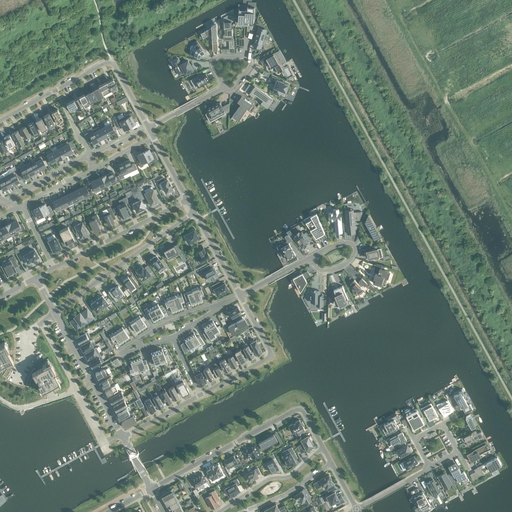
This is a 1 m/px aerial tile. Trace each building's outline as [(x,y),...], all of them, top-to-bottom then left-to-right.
[(239,10),(238,24),(249,24),(249,21),(254,22),(254,8),(248,7),(247,12),(246,11),(246,10),(239,10)] [(227,22),(224,22),(224,29),(225,29),(225,35),(223,35),(224,40),(229,40),(229,48),(232,48),(232,35),(232,29),(231,22),(228,22),(227,22)] [(212,28),(201,34),(203,38),(212,34),(213,46),(218,46),(218,39),(218,36),(217,36),(217,23),(212,26),(212,28)] [(256,35),(254,42),(257,43),(257,44),(258,44),(262,45),(266,30),(263,29),(262,28),(262,29),(258,28),(257,33),(256,34),(257,34),(256,35)] [(192,44),(193,45),(191,47),(189,55),(200,57),(201,53),(202,54),(205,52),(197,41),(192,44)] [(270,55),(260,60),(264,67),(269,64),(271,68),(274,66),(278,73),(283,71),(279,64),(285,60),(280,51),(271,56),(270,55)] [(178,58),(172,62),(175,67),(176,69),(176,68),(179,74),(184,71),(186,74),(195,69),(192,64),(190,65),(188,61),(185,63),(184,61),(183,62),(182,63),(182,62),(180,63),(178,58)] [(206,83),(210,81),(206,74),(203,76),(199,78),(198,76),(194,78),(197,83),(193,85),(195,88),(198,87),(199,87),(202,85),(206,83)] [(277,80),(272,78),(271,81),(276,83),(275,87),(274,92),(279,94),(281,90),(286,91),(289,84),(278,80),(277,80)] [(112,79),(106,82),(111,91),(118,88),(117,88),(116,85),(117,85),(116,82),(115,83),(112,79)] [(99,86),(103,95),(104,95),(103,95),(111,91),(106,82),(99,86)] [(249,85),(245,91),(250,94),(251,93),(254,96),(255,94),(264,100),(262,103),(267,106),(269,104),(270,104),(273,99),(255,86),(254,88),(249,85)] [(99,86),(92,90),(97,99),(104,96),(103,95),(99,86)] [(84,94),(85,95),(89,103),(97,99),(92,90),(84,94)] [(90,105),(89,103),(85,95),(84,94),(79,97),(84,107),(85,108),(90,105)] [(238,102),(241,104),(232,116),(239,120),(247,108),(251,111),(255,106),(251,103),(245,98),(241,96),(241,97),(238,102),(238,101),(238,102)] [(74,100),(77,106),(79,110),(84,107),(79,97),(74,100)] [(126,97),(116,102),(118,106),(128,100),(126,97)] [(74,100),(66,104),(70,110),(77,106),(74,100)] [(212,118),(224,111),(225,114),(229,112),(229,104),(222,107),(220,103),(220,102),(219,102),(219,103),(215,105),(211,107),(207,109),(206,110),(207,110),(211,117),(211,118),(212,118)] [(54,111),(51,112),(57,123),(58,123),(59,125),(63,123),(61,120),(63,119),(59,113),(59,112),(58,108),(54,111)] [(135,118),(132,112),(124,117),(129,127),(135,124),(132,119),(135,118)] [(49,114),(43,117),(50,130),(53,129),(51,126),(55,124),(49,114)] [(118,118),(115,120),(119,129),(122,127),(124,130),(129,127),(124,117),(119,120),(118,118)] [(41,118),(35,121),(41,131),(47,128),(41,118)] [(33,122),(27,125),(33,135),(36,134),(37,136),(39,135),(40,135),(40,134),(33,122)] [(115,132),(110,124),(105,127),(109,135),(115,132)] [(25,126),(20,130),(24,138),(30,135),(25,126)] [(104,138),(109,135),(105,127),(99,129),(104,138)] [(99,129),(94,132),(99,140),(104,138),(99,129)] [(88,133),(89,135),(93,143),(99,140),(94,132),(93,130),(88,133)] [(16,142),(18,146),(24,143),(17,131),(12,134),(14,139),(16,142)] [(15,145),(9,135),(4,138),(9,148),(15,145)] [(2,139),(0,140),(0,150),(2,153),(5,152),(7,156),(10,154),(7,150),(2,140),(2,139)] [(67,155),(73,152),(67,141),(62,144),(67,155)] [(37,147),(40,152),(46,148),(44,144),(37,147)] [(62,157),(67,155),(62,144),(56,147),(57,149),(62,157)] [(57,149),(52,152),(57,160),(62,157),(57,149)] [(150,152),(149,149),(143,152),(148,162),(153,160),(154,161),(158,160),(153,151),(150,152)] [(51,163),(57,160),(52,152),(51,150),(46,153),(51,163)] [(143,152),(137,155),(140,159),(137,161),(140,168),(143,166),(143,165),(148,162),(143,152)] [(40,156),(35,159),(36,161),(41,170),(46,167),(42,158),(40,156)] [(35,159),(29,162),(31,164),(35,172),(41,170),(36,161),(35,159)] [(132,165),(129,160),(124,163),(129,173),(137,169),(134,163),(132,165)] [(124,163),(118,165),(120,168),(117,170),(121,179),(124,177),(123,176),(129,173),(124,163)] [(31,164),(26,167),(30,175),(35,172),(31,164)] [(18,166),(15,168),(19,175),(22,173),(25,178),(30,175),(26,167),(24,165),(19,168),(18,166)] [(15,167),(7,171),(14,185),(19,182),(16,176),(19,175),(15,168),(15,167)] [(7,171),(1,174),(2,175),(3,177),(9,188),(14,185),(7,171)] [(118,175),(115,177),(112,172),(107,174),(111,183),(112,185),(120,181),(118,175)] [(105,185),(111,183),(107,174),(101,177),(105,185)] [(0,189),(2,189),(3,191),(9,188),(3,177),(2,175),(0,175),(0,189)] [(105,185),(101,177),(96,180),(101,190),(107,187),(105,185)] [(163,177),(157,181),(158,184),(161,183),(166,192),(168,191),(168,193),(172,191),(171,190),(172,189),(170,186),(170,185),(169,183),(167,179),(165,181),(163,177)] [(101,190),(96,180),(90,182),(95,193),(101,190)] [(90,196),(85,186),(80,188),(85,199),(90,196)] [(151,187),(144,190),(145,193),(151,205),(159,201),(156,195),(156,194),(155,193),(153,189),(151,187)] [(85,199),(80,188),(74,191),(79,202),(85,199)] [(138,188),(131,191),(136,202),(133,204),(134,207),(136,212),(145,208),(141,200),(144,199),(138,188)] [(74,204),(79,202),(74,191),(69,194),(73,202),(74,204)] [(63,196),(68,205),(73,202),(69,194),(63,196)] [(63,196),(58,199),(63,209),(69,207),(68,205),(63,196)] [(117,206),(117,207),(122,218),(123,218),(130,215),(131,214),(126,205),(129,203),(126,198),(123,200),(124,203),(117,206)] [(58,212),(63,209),(58,199),(52,202),(58,212)] [(47,208),(45,204),(39,206),(44,217),(53,213),(50,207),(47,208)] [(39,206),(34,209),(36,214),(33,215),(36,221),(44,217),(39,206)] [(110,207),(102,211),(104,214),(103,214),(108,225),(114,222),(113,220),(116,218),(110,207)] [(334,213),(328,214),(329,221),(336,220),(336,227),(336,233),(341,233),(340,220),(340,217),(340,213),(338,213),(338,209),(333,210),(334,213)] [(353,212),(345,212),(347,234),(352,233),(352,228),(355,228),(354,220),(359,220),(362,212),(353,213),(353,212)] [(316,238),(325,233),(317,213),(311,217),(312,220),(306,223),(316,238)] [(380,237),(368,214),(364,222),(374,240),(380,237)] [(96,215),(92,217),(93,220),(89,222),(94,232),(100,229),(98,225),(99,225),(101,224),(96,215)] [(19,225),(17,220),(11,223),(16,231),(17,233),(25,229),(22,223),(19,225)] [(85,235),(88,234),(82,222),(75,226),(80,238),(83,236),(83,237),(85,235)] [(10,234),(16,231),(11,223),(6,226),(10,234)] [(10,234),(6,226),(1,229),(5,237),(6,239),(11,236),(10,234)] [(68,227),(59,231),(65,244),(74,240),(68,227)] [(194,228),(188,232),(189,233),(184,235),(188,243),(189,242),(191,245),(197,242),(195,239),(198,238),(195,233),(196,232),(194,228)] [(302,232),(295,237),(302,247),(304,245),(305,246),(307,244),(307,243),(309,241),(312,239),(307,232),(304,234),(302,232)] [(55,238),(48,241),(53,252),(61,248),(55,238)] [(174,244),(163,250),(167,258),(178,252),(180,255),(183,261),(187,259),(183,253),(178,243),(174,245),(174,244)] [(280,253),(283,257),(285,256),(287,259),(287,260),(288,259),(290,258),(293,257),(295,255),(293,251),(292,248),(291,248),(289,244),(282,248),(281,248),(281,249),(283,252),(280,253)] [(202,246),(194,250),(197,254),(199,257),(198,257),(201,263),(210,258),(210,257),(209,256),(209,255),(208,255),(207,253),(205,253),(204,250),(202,246)] [(380,248),(365,252),(366,258),(369,259),(374,257),(374,259),(383,257),(380,248)] [(27,252),(20,256),(24,263),(27,261),(27,262),(28,262),(31,260),(32,261),(35,260),(34,259),(37,257),(38,257),(37,256),(34,250),(28,253),(27,252)] [(9,259),(9,260),(10,261),(1,265),(7,276),(10,274),(11,274),(12,273),(13,273),(16,271),(14,268),(18,265),(13,256),(9,259)] [(162,259),(160,261),(158,258),(156,256),(154,258),(154,257),(150,260),(149,261),(153,266),(154,265),(158,270),(163,266),(165,269),(168,266),(162,259)] [(209,264),(200,269),(200,270),(201,269),(202,273),(205,271),(207,276),(206,276),(209,281),(212,279),(213,280),(215,278),(218,276),(215,269),(214,270),(212,267),(211,268),(209,265),(209,264)] [(138,269),(136,270),(143,280),(143,279),(145,282),(152,277),(150,274),(149,273),(152,271),(148,266),(144,269),(141,266),(141,267),(140,266),(137,268),(138,269)] [(374,278),(375,278),(374,283),(382,285),(385,277),(388,278),(389,272),(385,271),(386,270),(384,270),(380,269),(379,271),(379,272),(378,274),(375,274),(374,278)] [(307,271),(291,280),(292,282),(292,281),(294,284),(293,285),(294,285),(298,283),(299,284),(298,285),(299,287),(300,286),(302,290),(307,282),(305,279),(311,276),(307,271)] [(128,276),(123,280),(130,290),(135,286),(136,289),(139,287),(131,276),(129,278),(128,276)] [(354,280),(350,284),(353,287),(352,288),(353,289),(352,290),(354,295),(355,295),(354,295),(357,292),(360,295),(365,290),(361,287),(363,285),(365,287),(367,285),(361,279),(359,282),(358,284),(354,280)] [(217,283),(211,287),(213,290),(214,289),(217,296),(222,293),(222,294),(226,292),(225,291),(228,290),(224,283),(220,286),(219,285),(219,286),(217,283)] [(114,287),(108,291),(114,299),(117,297),(119,299),(125,295),(118,286),(114,288),(114,287)] [(202,301),(202,302),(200,295),(203,294),(202,291),(200,286),(200,287),(197,288),(197,287),(197,288),(192,289),(191,289),(192,290),(193,292),(197,303),(202,301)] [(342,286),(334,290),(336,294),(335,295),(336,299),(334,300),(334,305),(339,305),(340,306),(349,301),(342,286)] [(311,287),(311,291),(310,294),(311,294),(311,298),(317,298),(317,302),(323,302),(323,291),(320,291),(320,287),(311,287)] [(191,305),(197,303),(193,292),(192,290),(187,292),(186,292),(187,293),(183,294),(185,297),(186,300),(189,299),(191,306),(192,306),(191,305)] [(183,308),(183,309),(180,302),(183,301),(182,298),(181,293),(180,294),(181,294),(178,295),(178,294),(177,294),(178,295),(175,295),(174,295),(174,296),(172,297),(177,310),(183,308)] [(97,312),(108,304),(102,296),(91,304),(97,312)] [(172,312),(177,310),(172,297),(167,299),(167,298),(166,298),(167,299),(164,300),(165,304),(166,307),(169,306),(172,313),(172,312)] [(158,304),(153,307),(158,318),(163,315),(164,315),(160,309),(163,307),(162,305),(159,306),(158,304),(157,304),(158,304)] [(150,316),(151,317),(153,321),(154,321),(153,320),(158,318),(153,307),(148,310),(146,308),(144,310),(148,317),(150,316)] [(230,315),(232,318),(241,313),(237,307),(235,308),(235,307),(232,309),(232,310),(229,312),(228,313),(229,316),(230,315)] [(88,317),(85,312),(84,311),(81,313),(81,314),(80,312),(74,317),(75,318),(73,320),(70,322),(71,323),(74,327),(76,325),(76,326),(79,329),(81,327),(93,318),(91,315),(88,317)] [(146,326),(146,327),(146,326),(142,320),(145,319),(143,316),(141,318),(139,316),(134,319),(141,329),(146,326)] [(244,318),(228,327),(232,335),(248,326),(244,318)] [(136,332),(141,329),(134,319),(130,322),(129,322),(131,324),(128,326),(130,329),(132,327),(136,333),(137,333),(136,332)] [(213,321),(208,324),(214,335),(215,335),(219,332),(220,332),(218,330),(221,328),(219,325),(217,327),(213,321),(212,321),(213,321)] [(203,327),(205,331),(206,332),(203,334),(208,341),(210,340),(211,340),(216,337),(215,335),(214,335),(208,324),(203,328),(203,327)] [(122,328),(117,331),(124,341),(129,338),(125,332),(128,330),(126,327),(123,329),(122,327),(122,328)] [(119,344),(124,341),(117,331),(113,334),(109,328),(105,331),(109,336),(109,335),(113,342),(114,341),(113,340),(115,338),(119,344)] [(84,330),(80,332),(82,335),(76,338),(79,343),(85,340),(88,338),(84,330)] [(194,334),(189,337),(195,347),(200,344),(202,346),(202,345),(204,344),(200,336),(197,338),(194,333),(193,333),(194,334)] [(184,339),(188,346),(189,348),(191,351),(191,350),(195,347),(189,337),(184,340),(184,339)] [(85,340),(86,343),(80,346),(83,351),(89,348),(93,346),(88,338),(85,340)] [(255,340),(250,343),(257,355),(262,352),(255,340)] [(0,361),(7,357),(4,351),(8,349),(4,342),(4,343),(3,343),(0,344),(0,361)] [(248,345),(242,348),(248,359),(254,356),(248,345)] [(90,350),(84,354),(87,359),(93,356),(97,354),(93,346),(89,348),(90,350)] [(164,356),(164,354),(162,349),(161,349),(162,349),(156,351),(161,363),(160,363),(161,365),(167,363),(166,361),(169,360),(167,355),(164,356)] [(239,349),(234,352),(240,363),(241,363),(241,364),(245,362),(245,361),(246,361),(239,349)] [(155,365),(160,363),(161,363),(156,351),(151,353),(153,360),(150,361),(151,364),(154,363),(155,365)] [(95,359),(89,362),(92,368),(101,362),(97,354),(93,356),(95,359)] [(231,354),(226,356),(227,358),(232,367),(232,368),(238,365),(237,365),(233,356),(232,355),(231,354)] [(5,372),(3,376),(6,377),(8,375),(9,372),(10,370),(11,367),(12,364),(13,362),(14,358),(14,357),(13,357),(13,356),(12,356),(0,362),(0,366),(9,362),(9,364),(8,366),(7,368),(6,370),(5,372)] [(145,361),(143,362),(141,356),(140,357),(141,357),(135,359),(139,370),(140,373),(146,371),(146,370),(148,369),(149,370),(146,361),(145,361)] [(220,358),(217,359),(225,372),(230,369),(224,359),(221,360),(220,358)] [(129,361),(131,366),(129,367),(128,367),(131,375),(132,375),(131,374),(134,373),(134,374),(135,373),(134,372),(139,370),(135,359),(130,361),(130,360),(129,361)] [(50,363),(49,362),(42,365),(45,370),(39,373),(46,387),(51,385),(53,387),(59,384),(60,384),(54,373),(55,373),(50,363)] [(222,374),(216,363),(211,366),(217,376),(222,374)] [(208,367),(203,370),(209,381),(214,378),(208,367)] [(46,389),(35,370),(35,369),(34,369),(33,369),(32,370),(31,373),(29,376),(28,379),(27,383),(26,386),(29,387),(30,384),(31,380),(33,376),(34,375),(43,390),(46,389)] [(96,375),(95,376),(98,380),(108,374),(106,369),(104,370),(104,369),(101,371),(100,371),(99,371),(99,372),(98,373),(98,372),(95,374),(96,375)] [(206,382),(201,372),(200,373),(199,371),(194,373),(195,375),(200,385),(204,383),(206,382)] [(99,383),(100,386),(102,385),(103,388),(113,382),(110,377),(99,383)] [(186,395),(185,394),(189,392),(182,378),(175,382),(182,395),(183,396),(186,395)] [(115,385),(104,390),(107,396),(117,390),(115,385)] [(173,386),(168,389),(174,400),(175,401),(177,399),(177,398),(179,397),(173,386)] [(462,389),(457,392),(458,394),(454,396),(461,409),(463,408),(465,413),(472,409),(470,404),(468,405),(463,395),(464,394),(462,389)] [(109,398),(109,399),(108,399),(109,402),(110,402),(111,403),(124,397),(121,391),(109,398)] [(160,394),(166,404),(171,401),(166,391),(160,394)] [(158,395),(152,398),(158,408),(163,406),(161,400),(160,400),(160,399),(158,395)] [(144,401),(151,414),(154,412),(153,411),(156,410),(149,398),(144,401)] [(124,400),(113,406),(116,411),(127,405),(124,400)] [(445,416),(453,410),(448,400),(447,400),(448,401),(443,402),(438,407),(440,409),(439,409),(444,415),(444,416),(445,416)] [(424,410),(422,411),(425,417),(427,416),(429,420),(434,417),(435,418),(438,417),(431,404),(430,404),(427,406),(428,408),(424,410)] [(117,416),(119,420),(120,419),(129,414),(127,409),(117,414),(118,416),(117,416)] [(409,409),(405,412),(408,419),(409,421),(409,420),(414,428),(419,426),(418,425),(423,423),(424,424),(421,418),(417,412),(416,411),(412,414),(409,409)] [(472,427),(476,425),(470,414),(466,417),(472,427)] [(382,429),(386,436),(397,430),(396,428),(399,427),(397,424),(401,422),(396,415),(388,420),(389,422),(384,425),(385,427),(382,429)] [(133,416),(127,419),(121,422),(122,423),(125,428),(132,424),(132,423),(136,421),(133,416)] [(289,425),(289,426),(292,432),(293,433),(294,432),(297,437),(301,435),(300,434),(305,431),(303,427),(303,426),(304,426),(302,422),(301,423),(299,420),(300,420),(299,420),(296,422),(295,422),(293,423),(293,424),(292,424),(289,426),(289,425)] [(472,432),(461,438),(463,441),(466,440),(468,443),(479,437),(479,438),(483,436),(481,431),(477,433),(476,430),(472,433),(472,432)] [(407,440),(402,432),(389,439),(393,445),(397,443),(398,444),(407,440)] [(278,441),(274,434),(259,442),(262,448),(263,449),(277,441),(277,442),(278,441)] [(307,449),(311,447),(311,448),(312,448),(313,448),(314,448),(314,447),(314,446),(313,443),(312,443),(308,436),(305,438),(304,437),(301,438),(305,445),(299,449),(301,454),(304,452),(305,453),(309,451),(307,449)] [(405,443),(399,446),(400,449),(397,450),(399,454),(399,455),(400,455),(401,457),(406,454),(407,455),(413,451),(410,447),(409,447),(407,445),(406,445),(405,443)] [(261,456),(255,444),(243,451),(247,458),(251,455),(254,460),(261,456)] [(471,462),(481,456),(479,453),(488,449),(485,444),(467,454),(471,462)] [(291,454),(290,452),(283,456),(287,463),(286,463),(287,466),(288,467),(289,466),(290,466),(290,465),(292,464),(295,463),(295,462),(294,460),(297,458),(294,453),(291,454)] [(275,458),(273,455),(268,457),(269,460),(266,462),(266,463),(271,472),(271,473),(272,473),(274,471),(276,470),(279,469),(279,468),(273,459),(275,458)] [(224,461),(225,463),(226,465),(228,468),(234,465),(235,467),(242,463),(238,458),(236,459),(234,456),(233,456),(224,461)] [(405,460),(399,464),(403,471),(406,469),(407,469),(408,469),(411,467),(411,466),(418,462),(417,461),(418,461),(416,456),(415,457),(414,456),(412,457),(405,460)] [(497,457),(476,469),(477,471),(475,472),(478,477),(481,475),(481,474),(483,473),(481,469),(488,465),(490,470),(501,464),(497,457)] [(455,462),(448,466),(457,482),(467,477),(464,471),(461,473),(455,462)] [(219,465),(218,464),(214,466),(211,468),(208,470),(207,470),(207,471),(208,471),(209,473),(206,475),(209,480),(212,479),(212,480),(213,479),(216,478),(217,479),(220,477),(220,476),(220,475),(223,474),(223,473),(219,465)] [(260,473),(257,468),(254,470),(254,471),(246,475),(247,478),(247,479),(249,483),(254,480),(254,479),(258,476),(257,475),(260,473)] [(204,478),(202,473),(197,476),(195,477),(190,479),(195,488),(198,486),(200,489),(204,486),(203,483),(206,482),(206,481),(207,480),(205,477),(204,478)] [(446,473),(438,477),(441,483),(440,483),(443,487),(444,487),(444,488),(447,486),(447,487),(447,486),(449,485),(455,482),(451,475),(448,476),(446,473)] [(331,479),(329,475),(328,475),(325,477),(325,476),(324,477),(320,480),(316,482),(318,486),(322,484),(323,486),(325,485),(329,491),(335,488),(333,485),(331,482),(332,481),(331,479)] [(240,485),(237,479),(231,482),(232,485),(225,489),(226,489),(225,490),(227,494),(228,493),(230,497),(233,494),(234,495),(237,494),(237,493),(240,491),(238,486),(240,485)] [(433,480),(426,484),(427,486),(431,492),(432,496),(433,495),(435,498),(441,495),(439,492),(442,490),(439,485),(437,486),(433,480)] [(411,491),(414,497),(415,497),(414,497),(416,500),(415,501),(417,506),(419,505),(420,508),(421,508),(422,510),(430,506),(429,503),(423,492),(423,493),(422,492),(421,493),(419,489),(418,489),(418,488),(417,488),(411,491)] [(175,494),(172,489),(170,489),(170,490),(169,490),(168,490),(161,494),(164,499),(164,500),(165,500),(175,494)] [(305,490),(304,489),(302,490),(303,491),(301,492),(301,493),(295,496),(297,500),(300,499),(302,502),(305,500),(307,503),(311,501),(308,496),(309,495),(306,490),(305,490)] [(220,499),(215,490),(209,494),(210,496),(206,498),(211,508),(219,505),(217,501),(217,500),(217,499),(219,498),(219,499),(220,499)] [(335,493),(327,497),(330,502),(333,507),(337,505),(344,502),(340,495),(337,497),(335,493)] [(178,500),(175,494),(165,500),(167,505),(178,500)] [(181,505),(178,500),(167,505),(170,509),(171,510),(170,510),(181,505)]
